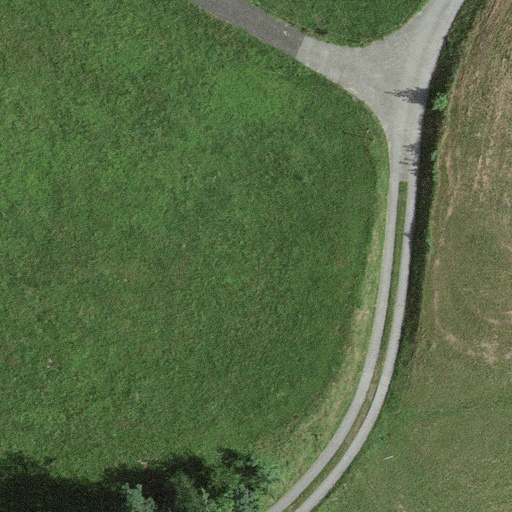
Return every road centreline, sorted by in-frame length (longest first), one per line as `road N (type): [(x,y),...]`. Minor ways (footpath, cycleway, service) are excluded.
road 1 (track): [(289,511),(343,449),(378,380),(397,290),(410,92),(448,0)]
road 2 (track): [(410,92),(216,0)]
